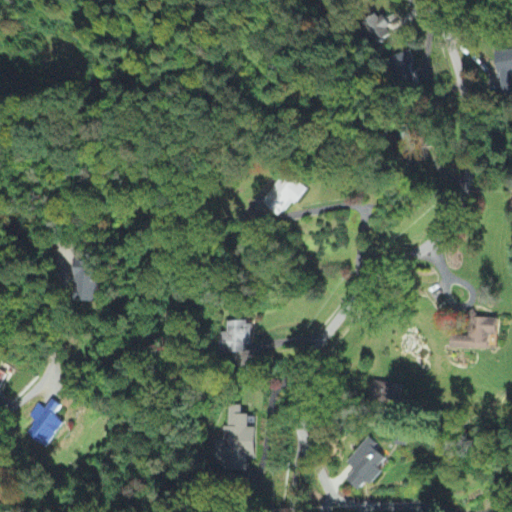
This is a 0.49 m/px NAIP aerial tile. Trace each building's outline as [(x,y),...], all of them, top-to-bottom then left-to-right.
[(498,77),(511,75),(511,53),(495,56),(498,77)] [(263,203),(281,218),(293,202),(298,205),(310,190),(287,172),(263,203)] [(107,305),(109,266),(82,265),(80,304),(107,305)] [(470,338),(452,337),(452,349),(498,350),(499,319),(471,318),(470,338)] [(251,322),(226,323),(226,334),(220,334),(220,354),(252,354),(251,322)] [(375,399),(401,402),(403,385),(377,382),(375,399)] [(249,472),(249,458),(258,458),(258,429),(250,429),(250,416),(221,416),(221,463),(223,463),(223,472),(249,472)]
